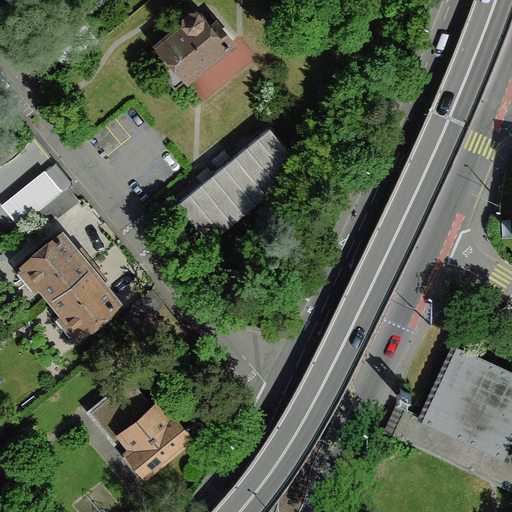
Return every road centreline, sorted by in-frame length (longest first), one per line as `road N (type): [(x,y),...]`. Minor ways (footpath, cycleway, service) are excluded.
road 1 (primary): [(496,0),(350,331),(294,438),(240,511)]
road 2 (residential): [(0,58),(244,355),(290,380)]
road 3 (primary): [(458,0),(290,380)]
road 4 (primary): [(316,508),(437,240)]
road 5 (primary): [(437,240),(501,91)]
